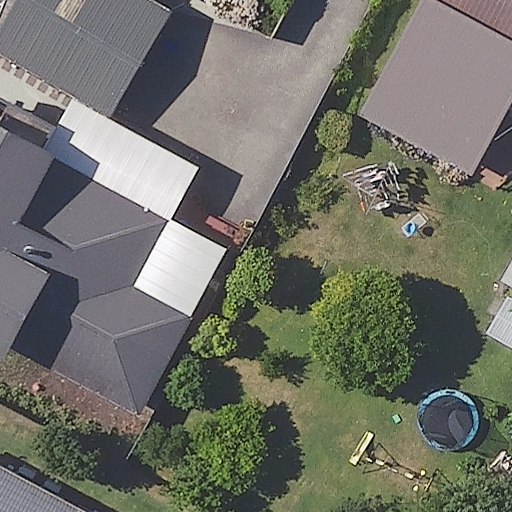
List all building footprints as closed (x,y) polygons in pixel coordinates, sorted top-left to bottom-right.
[(177,0),(0,0),(0,40),(125,103),(177,0)] [(511,0),(421,0),(368,102),(483,162),(511,106),(511,0)] [(83,128),(0,86),(0,326),(151,403),(199,307),(139,276),(173,208),(69,156),(83,128)] [(420,148),(405,148),(397,151),(389,155),(383,160),(377,166),(373,173),(370,181),(368,189),(367,197),(369,205),(371,213),(375,220),(380,227),(386,232),(393,237),(401,240),(409,242),(417,242),(425,241),(433,239),(440,235),(447,230),(453,224),(457,217),(460,209),(462,201),(462,193),(461,185),(459,177),(455,169),(450,163),(444,157),(437,153),(429,150),(421,148),(420,148)] [(511,266),(482,317),(511,334),(511,266)] [(138,511),(0,438),(0,511),(138,511)]
